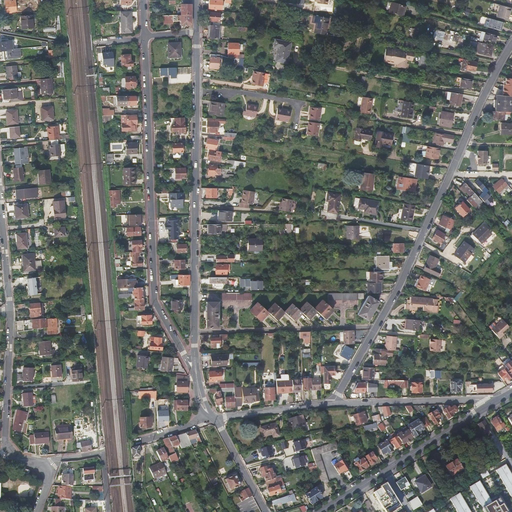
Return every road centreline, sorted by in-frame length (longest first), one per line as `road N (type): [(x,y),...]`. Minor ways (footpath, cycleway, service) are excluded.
road 1 (residential): [(143,35),(155,302),(194,372)]
road 2 (tertiary): [(194,332),(196,31)]
road 3 (residential): [(194,332),(374,329)]
road 4 (residential): [(451,171),(374,329)]
road 5 (residential): [(500,398),(333,403)]
road 6 (residential): [(511,43),(451,171)]
road 7 (residential): [(8,452),(10,312)]
road 8 (secondary): [(500,398),(385,470)]
road 9 (residential): [(333,403),(214,418)]
